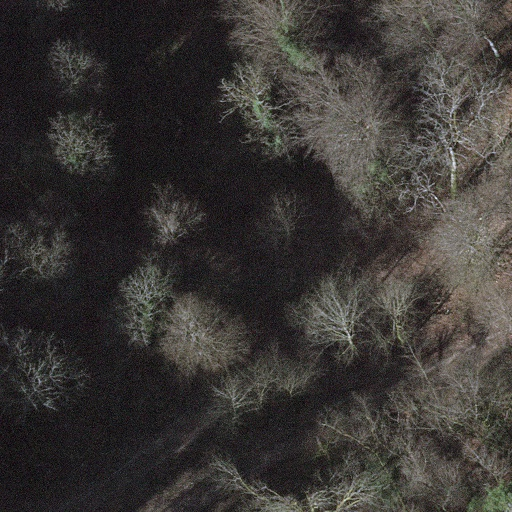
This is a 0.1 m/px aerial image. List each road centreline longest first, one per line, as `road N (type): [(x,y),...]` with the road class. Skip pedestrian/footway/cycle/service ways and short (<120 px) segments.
road 1 (track): [(92,511),(140,461),(511,174)]
road 2 (track): [(288,511),(511,398)]
